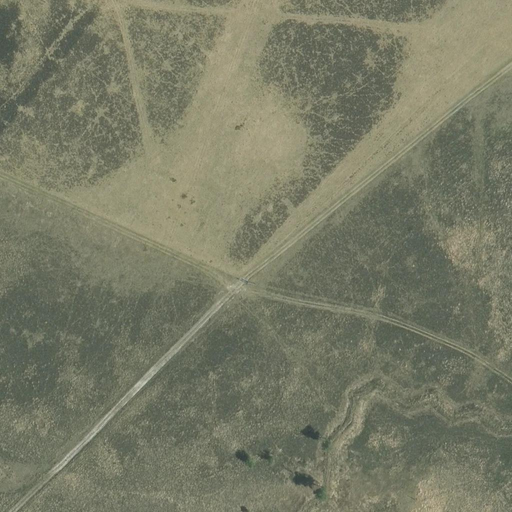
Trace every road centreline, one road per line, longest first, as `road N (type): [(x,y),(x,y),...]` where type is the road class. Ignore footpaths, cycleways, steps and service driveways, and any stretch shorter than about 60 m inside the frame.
road 1 (track): [(14,511),(237,287),(511,65)]
road 2 (track): [(0,177),(213,270),(248,293),(392,321),(511,383)]
